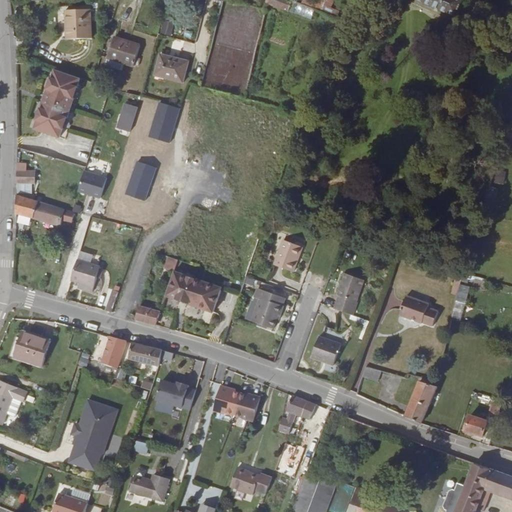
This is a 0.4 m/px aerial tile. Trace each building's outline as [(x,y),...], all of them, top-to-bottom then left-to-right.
[(315,10),(301,4),(292,0),(291,0),(267,0),(267,3),(311,20),(315,10)] [(326,0),(320,12),(337,19),(340,12),(331,7),(334,0),(326,0)] [(419,0),(457,17),(464,0),(419,0)] [(92,38),(91,9),(65,10),(66,39),(92,38)] [(163,26),(161,33),(174,37),(176,30),(163,26)] [(134,66),(140,46),(114,37),(105,65),(122,71),(124,63),(134,66)] [(155,75),(183,83),(189,62),(161,54),(155,75)] [(64,117),(67,118),(74,98),(72,97),(76,86),(77,87),(80,78),(55,69),(52,78),(54,79),(50,89),(47,89),(40,109),(43,110),(39,121),(37,120),(35,128),(59,137),(62,129),(61,128),(64,117)] [(123,103),(116,129),(130,133),(137,107),(123,103)] [(22,183),(30,183),(29,176),(26,176),(26,171),(17,171),(17,180),(22,183)] [(84,171),(79,191),(101,198),(107,178),(84,171)] [(33,218),(39,202),(36,201),(22,197),(22,183),(17,180),(16,205),(16,214),(33,218)] [(148,204),(178,215),(185,197),(154,186),(148,204)] [(489,186),(482,208),(491,211),(498,189),(489,186)] [(75,212),(72,212),(39,202),(33,218),(70,228),(71,227),(75,212)] [(196,260),(208,264),(227,207),(215,203),(196,260)] [(302,247),(283,240),(274,265),(293,272),(302,247)] [(80,251),(78,260),(90,264),(93,255),(80,251)] [(178,260),(168,257),(165,268),(174,271),(176,265),(178,260)] [(78,260),(71,280),(80,283),(85,284),(83,289),(92,292),(97,277),(100,278),(102,268),(100,268),(100,267),(78,260)] [(221,288),(174,271),(166,296),(212,313),(221,288)] [(339,296),(335,309),(353,315),(357,302),(356,302),(364,280),(345,274),(337,295),(339,296)] [(261,289),(258,288),(254,298),(259,299),(251,321),(273,329),(278,314),(280,315),(284,306),(282,305),(284,298),(269,293),(261,289)] [(113,290),(106,311),(111,312),(118,292),(113,290)] [(400,315),(422,323),(433,326),(438,311),(428,308),(429,304),(407,296),(400,315)] [(456,301),(452,315),(460,317),(463,303),(456,301)] [(139,306),(135,319),(147,323),(156,325),(160,312),(139,306)] [(14,356),(42,366),(51,341),(22,331),(14,356)] [(334,365),(341,344),(319,336),(311,357),(334,365)] [(118,368),(127,341),(110,337),(101,362),(118,368)] [(161,358),(162,350),(145,346),(132,343),(129,357),(159,366),(161,358)] [(176,367),(179,355),(162,350),(161,358),(174,362),(173,366),(176,367)] [(81,352),(77,366),(81,368),(82,364),(86,365),(90,354),(81,351),(81,352)] [(61,370),(68,372),(71,356),(64,355),(61,370)] [(120,367),(116,379),(123,382),(128,370),(120,367)] [(380,371),(365,367),(362,377),(377,382),(380,371)] [(0,424),(2,425),(13,398),(23,402),(27,392),(0,381),(0,424)] [(142,388),(151,391),(155,392),(158,385),(153,384),(144,381),(142,388)] [(157,400),(190,410),(195,395),(187,393),(189,386),(178,383),(177,386),(173,385),(173,384),(162,381),(157,400)] [(405,417),(421,424),(437,387),(419,381),(405,417)] [(245,394),(221,386),(213,411),(247,420),(253,422),(260,397),(245,393),(245,394)] [(302,416),(308,402),(300,399),(292,395),(287,410),(302,416)] [(503,401),(494,398),(489,413),(498,416),(503,401)] [(69,462),(95,471),(101,454),(97,452),(104,432),(110,434),(118,410),(88,400),(79,425),(76,436),(73,444),(75,445),(69,462)] [(308,402),(302,416),(320,424),(327,409),(317,405),(308,402)] [(465,430),(483,436),(488,422),(470,416),(465,430)] [(279,430),(289,435),(291,426),(293,421),(282,418),(279,430)] [(71,434),(76,436),(79,425),(75,424),(71,434)] [(298,428),(291,426),(289,435),(294,437),(298,428)] [(300,439),(313,443),(317,435),(303,429),(300,439)] [(110,434),(104,432),(97,452),(101,454),(103,454),(110,434)] [(148,454),(149,443),(136,442),(135,453),(148,454)] [(511,511),(511,476),(474,463),(466,486),(457,483),(455,490),(452,490),(449,491),(443,506),(444,510),(447,511),(446,511),(475,511),(484,489),(511,499),(511,511)] [(266,494),(272,477),(261,473),(260,476),(238,467),(230,486),(253,495),(255,490),(266,494)] [(324,511),(336,480),(307,471),(292,511),(324,511)] [(129,491),(163,501),(169,479),(153,474),(152,481),(134,475),(129,491)] [(341,496),(350,498),(353,487),(344,485),(341,496)] [(402,511),(405,504),(358,488),(349,511),(402,511)] [(71,497),(88,502),(91,494),(74,489),(71,497)] [(84,511),(88,503),(59,494),(53,511),(84,511)]
